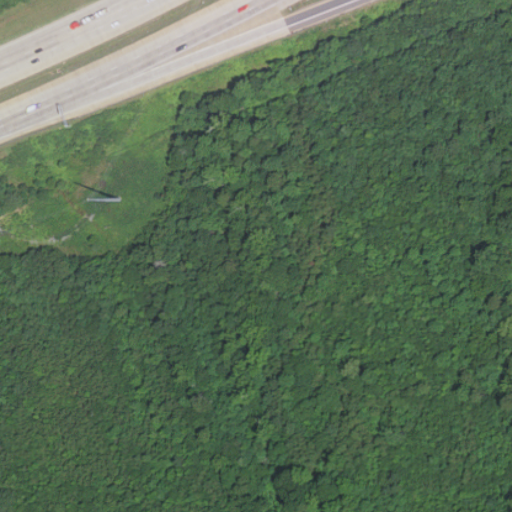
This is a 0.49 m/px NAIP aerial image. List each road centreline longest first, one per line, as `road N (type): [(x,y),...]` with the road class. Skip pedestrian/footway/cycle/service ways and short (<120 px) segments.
road 1 (motorway): [(30,108),(99,99),(341,0)]
road 2 (motorway): [(30,108),(259,0)]
road 3 (motorway): [(146,0),(0,68)]
